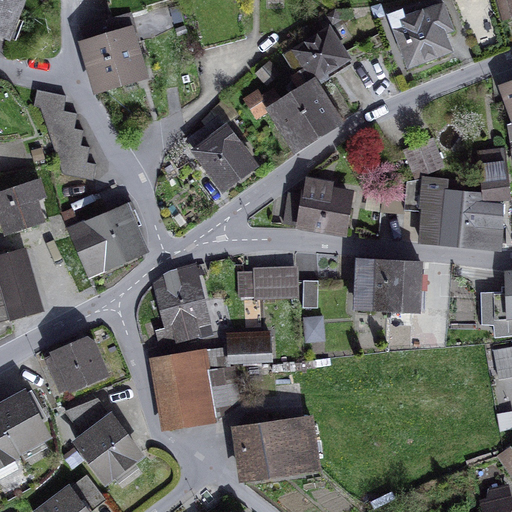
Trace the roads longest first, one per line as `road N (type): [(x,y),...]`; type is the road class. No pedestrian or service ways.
road 1 (residential): [(511,60),(363,121),(193,244)]
road 2 (residential): [(511,261),(268,240),(193,244)]
road 3 (residential): [(167,259),(138,181),(71,72)]
road 4 (residential): [(116,301),(157,428),(208,469)]
road 5 (residential): [(116,301),(0,359)]
